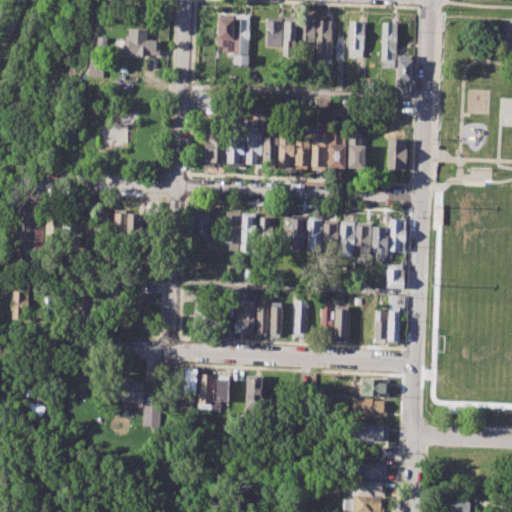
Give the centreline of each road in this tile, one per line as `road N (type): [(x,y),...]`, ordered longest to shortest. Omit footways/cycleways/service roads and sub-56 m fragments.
road 1 (residential): [(429,0),(408,511)]
road 2 (residential): [(412,357),(10,345)]
road 3 (residential): [(177,185),(420,198)]
road 4 (residential): [(187,0),(177,185)]
road 5 (residential): [(177,185),(170,348)]
road 6 (residential): [(302,353),(294,511)]
road 7 (residential): [(177,185),(37,183)]
